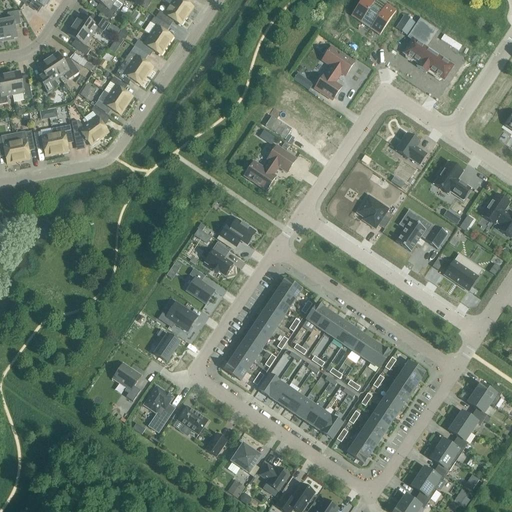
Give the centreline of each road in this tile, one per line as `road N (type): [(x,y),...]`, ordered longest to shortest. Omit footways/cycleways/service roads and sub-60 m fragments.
road 1 (residential): [(456,370),(380,484),(363,489),(196,371),(274,250)]
road 2 (residential): [(216,0),(115,150),(0,180)]
road 3 (residential): [(298,214),(377,99),(400,98),(450,132)]
road 4 (residential): [(478,337),(298,214)]
road 5 (residential): [(274,250),(456,370)]
